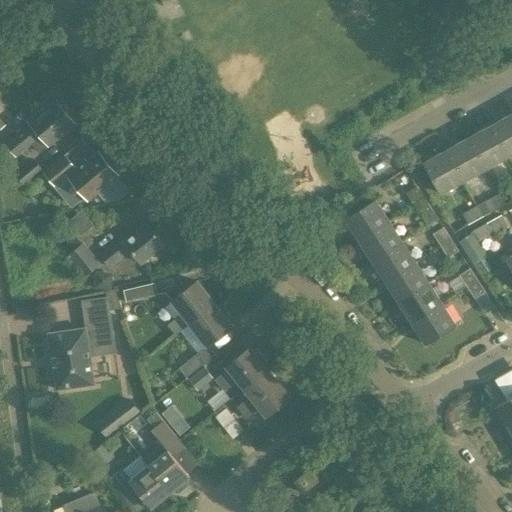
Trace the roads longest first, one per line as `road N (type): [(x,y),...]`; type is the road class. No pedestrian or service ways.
road 1 (residential): [(368,369),(263,239),(43,0)]
road 2 (residential): [(247,470),(368,369)]
road 3 (residential): [(384,150),(511,81)]
road 4 (residential): [(480,511),(403,407)]
road 5 (residential): [(403,407),(511,348)]
